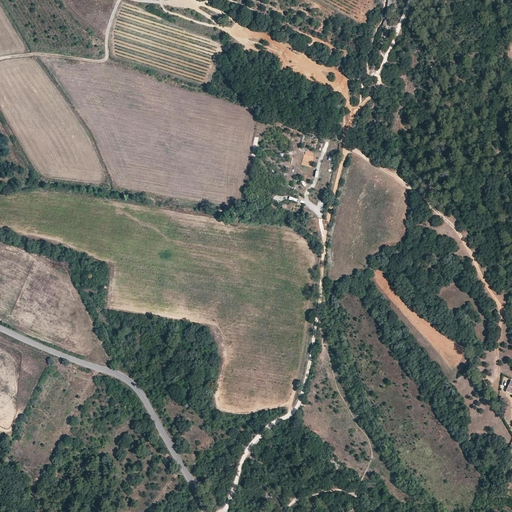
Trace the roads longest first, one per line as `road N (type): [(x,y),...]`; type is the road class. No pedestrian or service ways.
road 1 (track): [(409,0),(378,82),(339,138),(344,154),(297,403),(247,451),(226,511)]
road 2 (tertiary): [(205,511),(132,384),(0,328)]
road 3 (track): [(344,154),(356,152),(412,187),(456,229),(504,307)]
